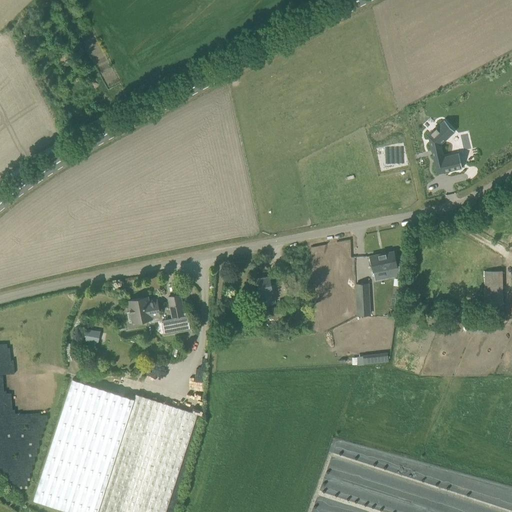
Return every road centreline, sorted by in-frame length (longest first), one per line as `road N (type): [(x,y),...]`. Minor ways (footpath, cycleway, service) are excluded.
road 1 (unclassified): [(0,301),(466,203),(511,177)]
road 2 (secondary): [(0,204),(72,154),(361,0)]
